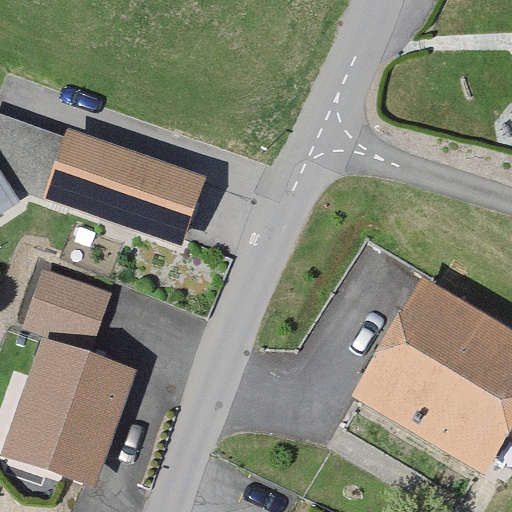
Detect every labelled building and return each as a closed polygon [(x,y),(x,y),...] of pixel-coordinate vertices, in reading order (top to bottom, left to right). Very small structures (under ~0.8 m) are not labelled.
[(196,186),(74,143),(54,197),(177,241),(196,186)] [(0,189),(0,212),(10,205),(0,189)] [(47,278),(30,326),(87,346),(104,299),(47,278)] [(418,305),(390,352),(377,345),(359,375),(372,382),(364,396),(482,467),(511,417),(511,344),(502,339),(495,351),(418,305)] [(49,353),(20,436),(55,448),(49,465),(88,479),(124,379),(49,353)]
